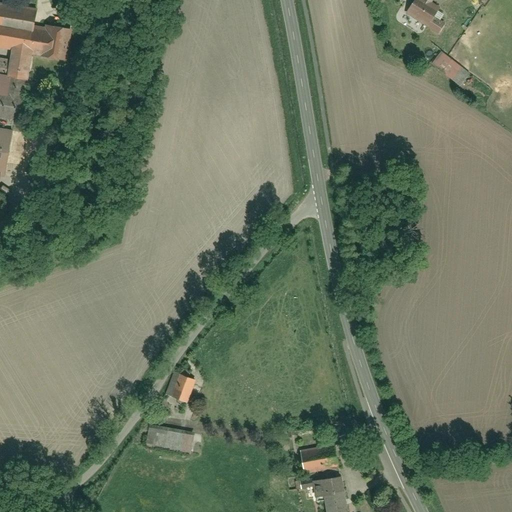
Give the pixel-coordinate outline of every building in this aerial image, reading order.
[(428,0),(415,0),(408,13),(438,32),(444,23),(434,17),(440,7),(428,0)] [(0,45),(16,48),(12,76),(32,79),(36,52),(48,54),(48,58),(68,61),(73,27),(54,24),(53,31),(41,29),(44,9),(0,3),(0,5),(0,45)] [(461,66),(442,52),(432,64),(451,79),(461,66)] [(0,56),(0,70),(9,72),(11,59),(0,56)] [(461,66),(451,79),(460,85),(469,73),(461,66)] [(0,94),(8,96),(12,78),(0,76),(0,94)] [(8,96),(0,94),(0,118),(24,124),(29,100),(8,96)] [(0,172),(5,173),(12,131),(0,129),(0,172)] [(167,393),(172,395),(180,374),(174,372),(167,393)] [(195,379),(180,374),(172,395),(187,401),(195,379)] [(194,433),(150,425),(146,446),(190,454),(194,433)] [(321,439),(310,440),(310,447),(321,446),(321,439)] [(334,445),(299,452),(304,474),(339,466),(334,445)] [(349,511),(344,477),(315,482),(318,502),(327,501),(328,511),(349,511)]
